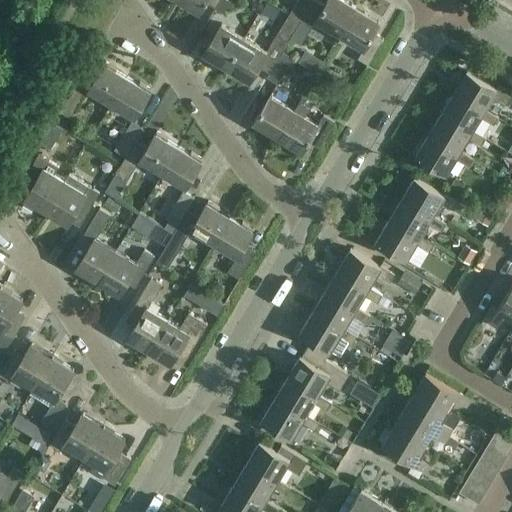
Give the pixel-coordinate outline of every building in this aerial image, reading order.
[(181,0),(199,11),(206,1),(216,7),(219,0),(181,0)] [(219,0),(216,7),(222,10),(228,0),(219,0)] [(338,34),(355,7),(343,0),(325,0),(324,4),(317,0),(296,0),(288,13),(287,12),(273,35),(284,42),(291,31),(303,38),(314,19),(338,34)] [(378,21),(355,7),(338,34),(362,47),(356,57),(366,64),(381,39),(371,32),(378,21)] [(227,66),(245,36),(223,22),(205,52),(227,66)] [(268,49),(245,36),(227,66),(250,79),(268,49)] [(305,48),(298,60),(317,71),(324,59),(305,48)] [(291,57),(281,51),(265,77),(276,83),(291,57)] [(110,101),(126,75),(113,68),(114,66),(103,60),(87,87),(110,101)] [(466,70),(453,91),(484,109),(484,108),(492,95),(506,103),(511,95),(496,86),(496,87),(466,70)] [(137,82),(126,75),(110,101),(133,115),(150,88),(137,80),(137,82)] [(72,117),(87,91),(76,84),(61,110),(72,117)] [(337,86),(331,95),(342,102),(347,93),(337,86)] [(498,116),(484,108),(484,109),(453,91),(441,112),(471,130),(472,128),(480,116),(493,124),(498,116)] [(277,135),(292,109),(268,95),(253,120),(277,135)] [(293,110),(292,109),(277,135),(301,149),(306,140),(316,146),(332,121),(321,114),(316,124),(303,116),(309,107),(298,101),(293,110)] [(486,137),(472,128),(471,130),(441,112),(428,132),(459,150),(460,149),(467,136),(481,145),(486,137)] [(132,119),(115,147),(127,154),(133,144),(144,126),(132,119)] [(53,122),(41,141),(50,147),(62,127),(53,122)] [(127,154),(116,173),(127,180),(141,157),(162,170),(178,144),(157,131),(144,151),(133,144),(127,154)] [(473,157),(460,149),(459,150),(428,132),(416,154),(446,172),(455,157),(469,165),(473,157)] [(202,158),(178,144),(162,170),(185,184),(202,158)] [(38,153),(17,187),(27,193),(26,196),(47,208),(65,177),(55,171),(59,165),(38,153)] [(65,177),(47,208),(68,221),(70,217),(80,223),(100,189),(69,171),(65,177)] [(414,176),(401,197),(431,215),(432,214),(440,201),(454,209),(458,201),(444,193),(443,193),(414,176)] [(455,178),(450,186),(460,192),(465,184),(455,178)] [(183,189),(169,211),(180,218),(181,218),(183,215),(194,195),(183,189)] [(446,222),(432,214),(431,215),(401,197),(389,218),(419,236),(420,234),(427,222),(441,230),(446,222)] [(180,218),(169,236),(181,243),(191,228),(213,241),(229,215),(218,208),(219,207),(207,200),(194,222),(183,215),(181,218),(180,218)] [(78,266),(98,278),(116,247),(97,235),(111,213),(101,207),(85,232),(95,238),(78,266)] [(493,215),(482,208),(476,217),(488,224),(493,215)] [(229,215),(213,241),(236,255),(227,271),(238,277),(251,257),(240,250),(253,228),(241,220),(240,222),(229,215)] [(434,243),(420,234),(419,236),(389,218),(376,239),(406,257),(415,242),(429,251),(434,243)] [(468,260),(476,248),(466,242),(458,254),(468,260)] [(116,247),(98,278),(120,292),(127,280),(136,286),(152,260),(155,255),(145,249),(142,254),(137,261),(116,247)] [(350,247),(337,268),(368,287),(368,285),(376,273),(390,281),(395,273),(380,264),(379,265),(350,247)] [(382,293),(368,285),(368,287),(337,268),(325,289),(355,307),(356,306),(364,293),(377,301),(378,300),(382,293)] [(187,269),(183,275),(190,280),(194,273),(187,269)] [(421,281),(403,270),(396,281),(415,292),(421,281)] [(145,308),(127,336),(148,349),(167,318),(156,311),(160,305),(151,299),(161,284),(150,277),(135,302),(145,308)] [(511,318),(511,282),(488,322),(495,326),(503,313),(511,318)] [(23,297),(1,284),(0,285),(0,325),(4,328),(0,334),(0,346),(5,350),(27,313),(17,307),(23,297)] [(193,302),(204,308),(211,293),(199,288),(193,302)] [(370,314),(356,306),(355,307),(325,289),(312,309),(343,328),(344,326),(351,314),(365,322),(370,314)] [(382,293),(378,300),(386,305),(390,298),(382,293)] [(357,335),(344,326),(343,328),(312,309),(300,331),(312,338),(307,347),(325,358),(330,349),(340,355),(349,340),(353,343),(357,335)] [(167,318),(148,349),(170,362),(172,358),(182,363),(207,322),(189,311),(180,326),(167,318)] [(407,338),(392,329),(386,339),(401,349),(407,338)] [(24,336),(0,374),(10,379),(19,385),(23,379),(34,386),(53,354),(24,336)] [(384,343),(380,349),(389,354),(393,349),(384,343)] [(348,373),(324,359),(325,358),(307,347),(301,355),(300,354),(287,376),(317,394),(318,392),(326,380),(339,388),(348,373)] [(35,386),(31,393),(50,405),(40,421),(50,427),(66,402),(57,396),(74,367),(53,354),(34,386),(35,386)] [(496,367),(491,375),(500,381),(505,373),(496,367)] [(424,371),(413,389),(445,408),(451,398),(464,406),(469,397),(424,371)] [(332,401),(318,392),(317,394),(287,376),(274,396),(305,415),(306,413),(313,400),(327,409),(332,401)] [(367,383),(361,393),(372,400),(378,390),(367,383)] [(438,419),(445,408),(413,389),(402,407),(447,434),(451,427),(438,419)] [(319,421),(306,413),(305,415),(274,396),(261,418),(291,436),(301,421),(314,429),(319,421)] [(447,434),(402,407),(391,425),(423,444),(430,433),(443,440),(443,439),(447,434)] [(84,455),(103,424),(82,412),(75,424),(66,418),(50,443),(61,450),(65,443),(84,455)] [(511,426),(501,420),(495,430),(511,440),(511,426)] [(341,422),(337,430),(348,436),(352,429),(341,422)] [(34,423),(28,434),(32,436),(40,441),(45,444),(51,433),(34,423)] [(124,437),(103,424),(84,455),(95,462),(91,468),(115,483),(131,456),(118,448),(124,437)] [(416,455),(423,444),(391,425),(380,443),(411,462),(421,468),(424,470),(429,463),(416,455)] [(511,444),(511,440),(495,430),(489,440),(508,452),(511,444)] [(447,434),(443,439),(454,446),(457,440),(447,434)] [(32,436),(27,444),(36,449),(40,441),(32,436)] [(259,440),(246,461),(277,479),(277,478),(285,465),(299,473),(307,459),(281,443),(277,450),(259,440)] [(508,452),(489,440),(483,450),(502,462),(508,452)] [(330,444),(321,457),(332,464),(341,452),(330,444)] [(502,462),(483,450),(477,460),(496,471),(502,462)] [(41,451),(35,461),(45,467),(51,457),(41,451)] [(496,471),(477,460),(471,470),(490,481),(496,471)] [(246,461),(234,482),(264,500),(265,498),(273,486),(286,494),(291,486),(277,478),(277,479),(246,461)] [(411,462),(407,469),(417,475),(421,468),(411,462)] [(7,474),(0,469),(0,494),(7,498),(22,473),(11,467),(7,474)] [(490,481),(471,470),(465,480),(484,491),(490,481)] [(484,491),(465,480),(459,490),(478,502),(484,491)] [(101,481),(85,507),(93,511),(96,511),(111,487),(101,481)] [(222,504),(216,511),(256,511),(260,506),(269,511),(275,511),(279,506),(265,498),(264,500),(234,482),(221,503),(222,504)] [(326,486),(317,502),(331,510),(341,495),(326,486)] [(375,511),(383,500),(361,487),(346,511),(375,511)] [(23,511),(33,496),(23,490),(8,511),(23,511)] [(402,511),(383,500),(375,511),(402,511)]
